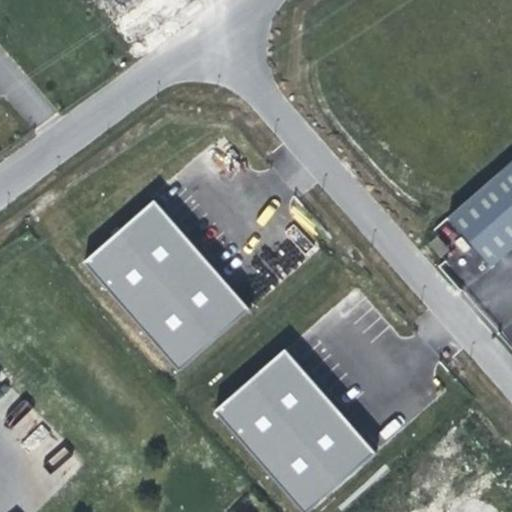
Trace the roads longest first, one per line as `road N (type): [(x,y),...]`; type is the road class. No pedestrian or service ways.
road 1 (unclassified): [(204,35),(511,377)]
road 2 (unclassified): [(204,35),(0,182)]
